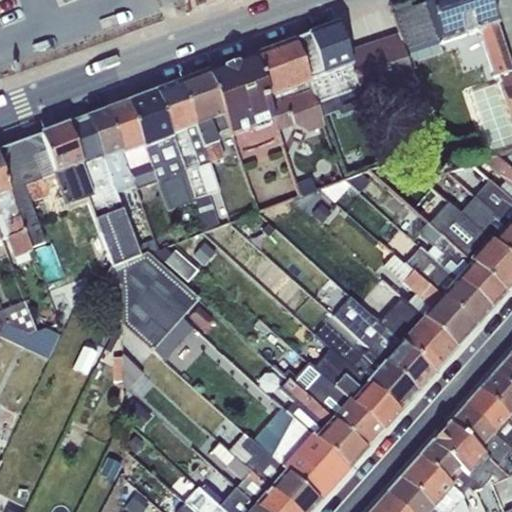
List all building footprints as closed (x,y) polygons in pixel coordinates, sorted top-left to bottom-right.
[(185,0),(189,12),(224,0),(185,0)] [(498,77),(511,72),(487,0),(406,0),(388,6),(398,37),(348,53),(364,102),(415,85),(409,66),(442,55),(439,46),(478,34),(494,78),(498,77)] [(364,102),(348,53),(338,25),(293,42),(321,117),(338,112),(340,116),(366,107),(364,102)] [(321,117),(293,42),(250,58),(274,123),(277,131),(293,126),(307,134),(324,127),(321,117)] [(274,123),(250,58),(206,74),(227,131),(230,138),(253,130),(254,133),(269,127),(268,125),(274,123)] [(511,71),(511,72),(498,77),(511,117),(511,71)] [(227,131),(206,74),(179,84),(208,165),(224,159),(215,135),(227,131)] [(511,145),(511,125),(495,83),(468,93),(487,154),(511,145)] [(208,165),(179,84),(154,93),(194,203),(206,233),(219,228),(209,196),(218,193),(208,165)] [(194,203),(154,93),(125,104),(155,184),(157,183),(167,212),(194,203)] [(155,184),(125,104),(105,112),(133,188),(134,191),(155,184)] [(133,188),(105,112),(87,118),(115,195),(133,188)] [(115,195),(87,118),(40,136),(54,175),(67,210),(87,202),(112,268),(138,258),(134,246),(115,195)] [(54,175),(40,136),(24,142),(39,181),(54,175)] [(39,181),(24,142),(0,150),(0,168),(30,248),(45,243),(24,186),(39,181)] [(511,202),(511,171),(495,156),(481,161),(503,182),(497,189),(511,202)] [(423,168),(412,159),(405,165),(416,175),(423,168)] [(30,248),(0,168),(0,237),(1,240),(6,238),(13,259),(31,251),(30,248)] [(360,175),(343,182),(349,187),(358,195),(369,182),(360,175)] [(343,182),(321,190),(334,204),(349,187),(343,182)] [(511,232),(511,202),(497,189),(490,182),(475,199),(511,232)] [(511,261),(511,232),(475,199),(460,215),(488,240),(511,261)] [(488,240),(460,215),(449,204),(429,226),(469,261),(488,240)] [(488,313),(505,294),(469,261),(429,226),(426,223),(417,234),(435,250),(428,258),(488,313)] [(152,240),(134,246),(138,258),(148,254),(156,251),(152,240)] [(511,285),(511,261),(488,240),(469,261),(505,294),(511,285)] [(204,243),(192,255),(203,266),(215,253),(204,243)] [(474,328),(488,313),(428,258),(418,249),(404,265),(412,273),(474,328)] [(174,251),(163,263),(187,284),(198,272),(174,251)] [(148,254),(138,258),(112,268),(103,278),(121,287),(121,325),(128,331),(152,352),(181,319),(198,300),(148,254)] [(455,349),(474,328),(412,273),(402,283),(414,295),(405,304),(455,349)] [(87,274),(47,288),(63,331),(88,278),(87,274)] [(416,393),(433,374),(378,324),(349,298),(332,317),(368,349),(416,393)] [(433,374),(455,349),(405,304),(400,300),(378,324),(433,374)] [(24,302),(1,311),(5,321),(30,335),(35,333),(24,302)] [(198,306),(188,318),(203,331),(213,319),(198,306)] [(193,330),(181,319),(152,352),(160,360),(163,363),(193,330)] [(59,335),(45,330),(35,333),(30,335),(5,321),(0,332),(0,338),(49,359),(59,335)] [(399,413),(416,393),(368,349),(361,357),(325,323),(314,336),(329,350),(399,413)] [(97,354),(82,347),(73,368),(87,374),(97,354)] [(382,432),(399,413),(329,350),(313,369),(382,432)] [(121,382),(121,357),(112,358),(112,382),(121,382)] [(139,373),(121,357),(121,382),(121,385),(128,390),(141,375),(139,373)] [(511,361),(508,358),(494,374),(511,390),(511,361)] [(365,451),(382,432),(313,369),(307,364),(295,377),(288,370),(282,376),(287,381),(365,451)] [(511,390),(494,374),(478,391),(511,421),(511,390)] [(348,470),(365,451),(287,381),(279,391),(293,404),(285,413),(348,470)] [(511,421),(478,391),(463,408),(511,450),(511,421)] [(136,404),(125,417),(141,430),(152,417),(136,404)] [(511,450),(463,408),(448,425),(502,473),(510,464),(505,460),(511,452),(511,450)] [(318,503),(348,470),(285,413),(281,409),(252,443),(318,503)] [(448,425),(431,444),(481,488),(487,493),(496,482),(506,478),(502,473),(448,425)] [(310,511),(318,503),(252,443),(242,434),(226,452),(293,511),(310,511)] [(293,511),(226,452),(218,444),(210,452),(242,482),(234,490),(258,511),(293,511)] [(431,444),(418,459),(459,496),(467,488),(472,493),(481,488),(431,444)] [(98,475),(114,482),(121,465),(106,457),(98,475)] [(418,459),(399,480),(435,511),(467,511),(462,501),(463,499),(459,496),(418,459)] [(435,511),(399,480),(385,495),(404,511),(435,511)] [(258,511),(234,490),(224,502),(205,485),(199,492),(221,511),(258,511)] [(221,511),(199,492),(197,489),(183,504),(191,511),(221,511)] [(135,494),(124,507),(129,511),(142,511),(148,505),(135,494)] [(404,511),(385,495),(370,511),(404,511)]
